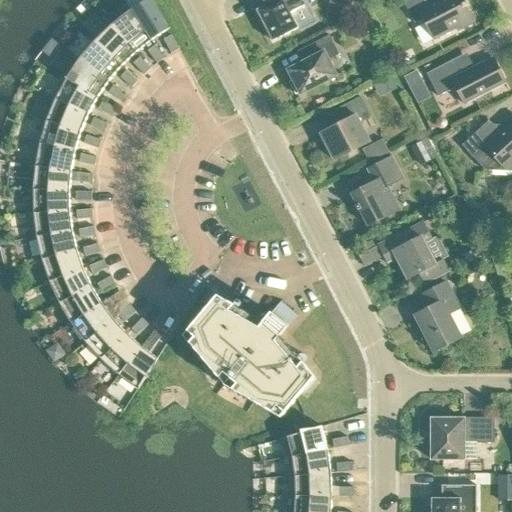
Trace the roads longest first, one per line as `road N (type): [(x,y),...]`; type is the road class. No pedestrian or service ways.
road 1 (residential): [(200,0),(378,341),(391,384)]
road 2 (residential): [(391,384),(390,511)]
road 3 (residential): [(391,384),(511,384)]
